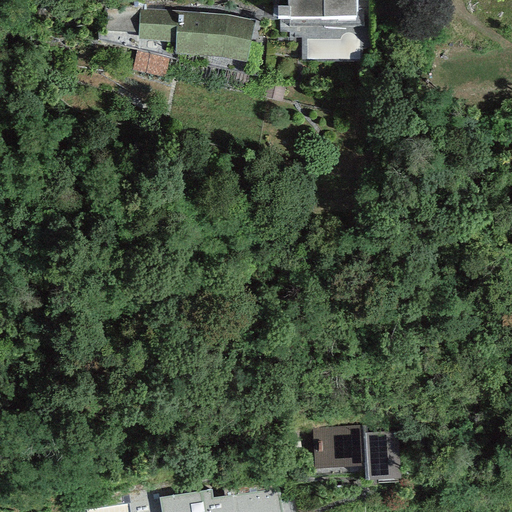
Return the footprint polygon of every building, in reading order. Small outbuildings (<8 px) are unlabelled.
[(277,12),(278,29),(357,27),(355,0),(287,0),(287,12),(277,12)] [(106,34),(139,36),(141,9),(106,8),(106,34)] [(247,69),(255,24),(226,17),(177,13),(141,9),(139,36),(139,44),(176,48),(175,61),(221,64),(247,69)] [(316,426),(312,426),(314,473),(367,471),(369,489),(401,485),(397,433),(367,436),(367,426),(353,426),(343,430),(336,430),(328,430),(321,428),(316,426)] [(210,493),(159,500),(160,511),(281,511),(279,489),(211,499),(210,493)]
